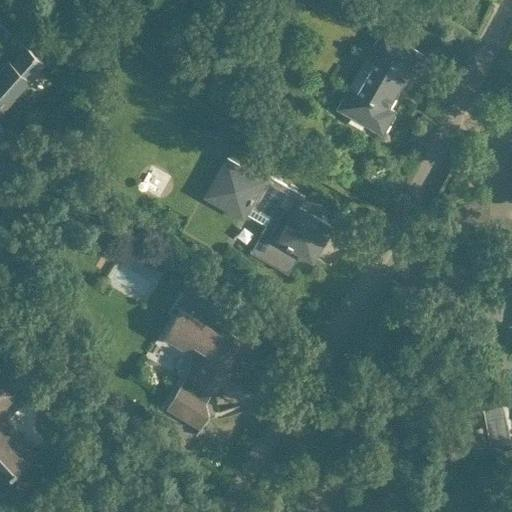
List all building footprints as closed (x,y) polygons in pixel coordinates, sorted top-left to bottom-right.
[(0,114),(33,78),(30,75),(44,60),(36,53),(42,47),(34,40),(34,38),(0,7),(0,33),(21,52),(13,61),(8,56),(0,65),(0,114)] [(384,138),(400,112),(394,108),(412,79),(418,82),(432,59),(386,32),(338,110),(384,138)] [(288,284),(302,262),(318,271),(341,233),(300,209),(306,200),(268,178),(264,185),(228,163),(205,202),(243,225),(246,219),(268,232),(251,262),(288,284)] [(89,280),(128,304),(154,261),(115,238),(89,280)] [(182,314),(167,341),(199,359),(169,411),(204,431),(249,353),(182,314)] [(0,485),(6,491),(46,450),(12,417),(39,390),(0,352),(0,485)]
